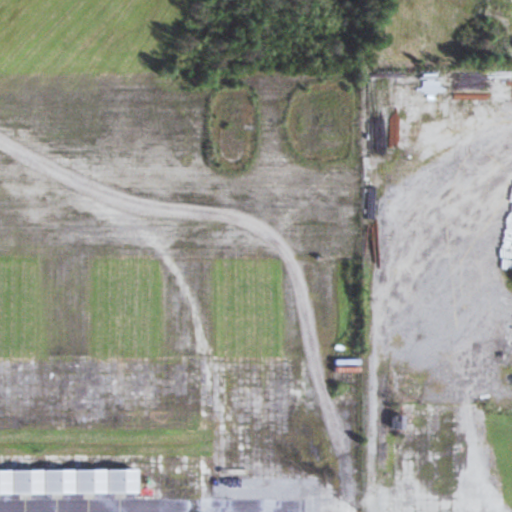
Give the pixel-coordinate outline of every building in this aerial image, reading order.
[(399,429),(400,416),(390,416),(390,428),(399,429)] [(8,471),(8,492),(35,492),(35,470),(8,471)] [(39,470),(40,492),(67,492),(66,470),(39,470)] [(71,470),(71,492),(98,491),(98,470),(71,470)] [(102,470),(103,492),(130,491),(129,470),(102,470)]
